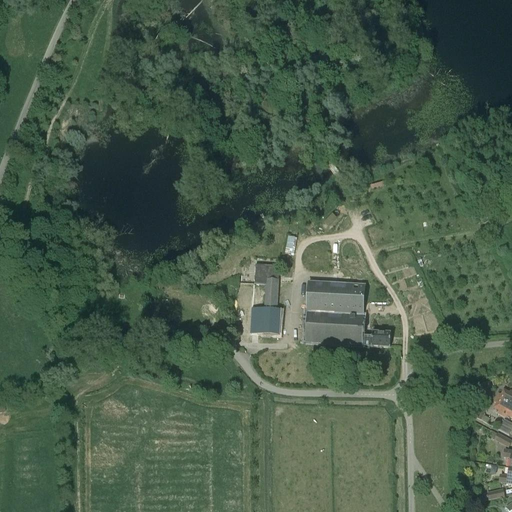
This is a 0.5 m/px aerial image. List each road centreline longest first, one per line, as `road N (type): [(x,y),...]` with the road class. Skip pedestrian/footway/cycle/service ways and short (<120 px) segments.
road 1 (residential): [(403,395),(273,390),(220,345),(79,343),(0,248)]
road 2 (track): [(0,245),(10,241),(108,0)]
road 3 (unclassified): [(0,175),(74,0)]
road 4 (track): [(363,267),(374,250),(461,235),(511,216)]
road 5 (track): [(90,345),(64,325),(10,253),(10,241)]
